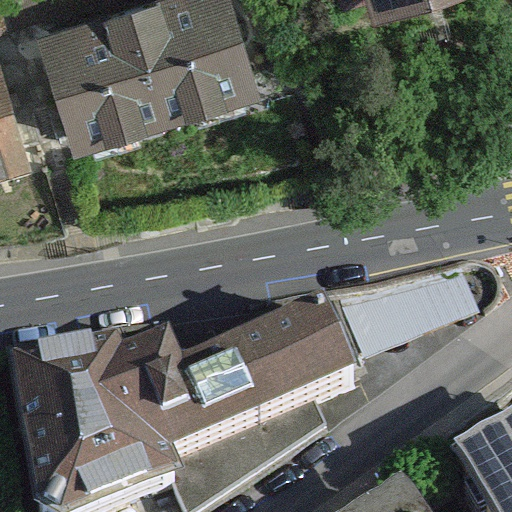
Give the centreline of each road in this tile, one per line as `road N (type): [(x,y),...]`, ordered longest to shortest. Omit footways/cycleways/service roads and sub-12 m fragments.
road 1 (secondary): [(511,211),(0,305)]
road 2 (residential): [(260,511),(396,426),(511,338)]
